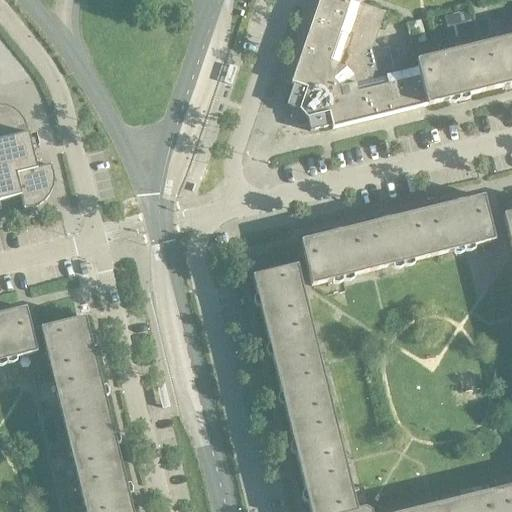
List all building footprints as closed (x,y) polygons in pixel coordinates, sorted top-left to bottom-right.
[(384,13),(346,0),(318,0),(290,84),(292,85),(285,107),(292,109),(289,118),(298,128),(307,125),(309,133),(331,127),(332,130),(426,106),(417,69),(396,74),(390,49),(383,50),(374,41),(383,15),(384,13)] [(511,25),(503,28),(505,39),(511,37),(511,25)] [(511,37),(505,39),(477,46),(488,91),(508,86),(506,81),(511,79),(511,37)] [(488,91),(477,46),(415,62),(417,69),(426,106),(459,98),(457,93),(467,90),(468,96),(488,91)] [(0,201),(18,197),(22,212),(30,210),(38,207),(44,202),(49,196),(52,189),(53,181),(52,173),(50,165),(36,169),(31,148),(23,150),(20,137),(27,136),(25,128),(23,121),(18,115),(12,110),(5,107),(0,105),(0,201)] [(462,201),(462,202),(457,202),(453,205),(452,203),(451,203),(451,205),(421,212),(432,257),(464,250),(462,244),(472,242),(473,247),(494,242),(483,197),(463,202),(463,200),(462,201)] [(432,257),(421,212),(391,220),(391,218),(389,218),(390,220),(385,220),(380,222),(380,221),(379,221),(379,223),(361,227),(372,272),(391,267),(390,262),(399,259),(401,265),(432,257)] [(511,213),(502,216),(511,257),(511,213)] [(372,272),(361,227),(342,232),(342,230),(340,230),(341,232),(336,232),(331,234),(331,233),(330,233),(330,235),(299,242),(310,287),(342,279),(341,274),(350,271),(352,277),(372,272)] [(274,267),(271,253),(246,259),(250,273),(274,267)] [(308,316),(296,267),(251,278),(263,327),(308,316)] [(0,363),(6,362),(5,356),(14,354),(15,360),(36,354),(25,309),(0,315),(0,363)] [(320,365),(308,316),(263,327),(275,376),(320,365)] [(96,368),(84,318),(39,329),(51,379),(96,368)] [(332,415),(320,365),(275,376),(287,426),(332,415)] [(108,417),(96,368),(51,379),(63,428),(108,417)] [(344,464),(332,415),(287,426),(299,475),(344,464)] [(120,466),(108,417),(63,428),(75,478),(120,466)] [(356,511),(344,464),(299,475),(308,511),(356,511)] [(131,511),(120,466),(75,478),(83,511),(131,511)] [(511,511),(511,486),(492,492),(497,511),(511,511)] [(497,511),(492,492),(431,507),(432,511),(497,511)]
